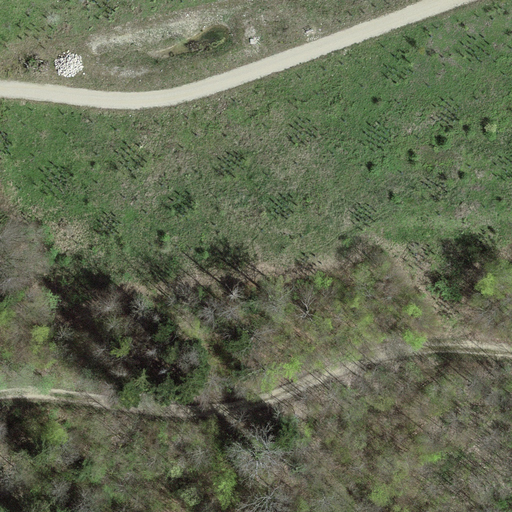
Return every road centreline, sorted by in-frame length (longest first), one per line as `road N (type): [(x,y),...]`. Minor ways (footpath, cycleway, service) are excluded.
road 1 (track): [(0,393),(216,406),(279,392),(387,347),(511,351)]
road 2 (track): [(0,89),(170,98),(468,0)]
